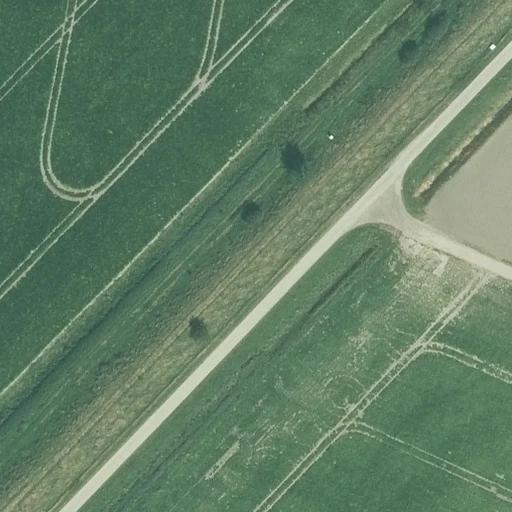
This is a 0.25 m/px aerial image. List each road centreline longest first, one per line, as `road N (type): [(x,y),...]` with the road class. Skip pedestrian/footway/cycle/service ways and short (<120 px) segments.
road 1 (unclassified): [(511,49),(86,511)]
road 2 (track): [(511,273),(364,201)]
